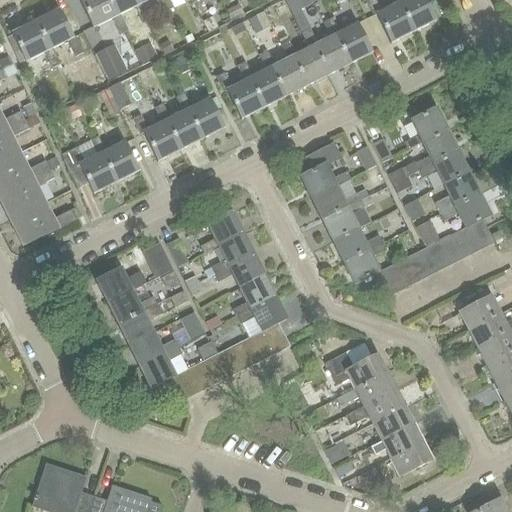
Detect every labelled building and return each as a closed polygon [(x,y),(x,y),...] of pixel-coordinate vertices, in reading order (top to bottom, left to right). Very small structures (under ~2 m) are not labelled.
[(127,32),(119,16),(115,18),(106,0),(81,0),(78,2),(79,3),(92,28),(92,29),(92,30),(111,20),(119,36),(127,32)] [(134,0),(106,0),(115,18),(119,16),(134,9),(142,25),(150,21),(142,5),(138,7),(134,0)] [(134,0),(138,7),(142,5),(151,0),(157,0),(164,14),(173,9),(167,0),(134,0)] [(373,18),(375,17),(376,17),(390,44),(389,44),(390,45),(392,44),(412,34),(413,34),(398,5),(394,7),(381,13),(374,0),(370,0),(365,2),(373,18)] [(390,0),(394,7),(398,5),(413,34),(413,33),(433,23),(435,22),(435,21),(434,22),(423,0),(406,0),(402,3),(400,0),(390,0)] [(239,6),(226,12),(230,21),(243,15),(239,6)] [(59,11),(34,24),(48,52),(52,50),(67,43),(74,59),(83,54),(74,38),(72,39),(72,38),(72,39),(59,13),(59,12),(59,11)] [(271,29),(263,14),(248,22),(256,37),(271,29)] [(212,19),(202,24),(208,34),(217,29),(212,19)] [(322,24),(330,39),(334,37),(349,66),(349,65),(369,55),(369,56),(372,55),(371,54),(357,27),(357,25),(338,35),(331,20),(322,24)] [(60,66),(52,50),(48,52),(34,24),(11,35),(12,36),(12,37),(25,62),(25,63),(44,54),(52,70),(60,66)] [(242,24),(230,30),(234,38),(246,32),(242,24)] [(301,35),(309,50),(312,48),(327,77),(328,77),(328,76),(347,66),(348,67),(349,66),(334,37),(330,39),(317,46),(309,31),(301,35)] [(6,40),(14,56),(18,65),(25,62),(12,37),(6,40)] [(168,42),(158,47),(163,57),(173,52),(168,42)] [(280,46),(287,61),(291,59),(306,88),(307,88),(306,87),(326,77),(326,78),(327,77),(312,48),(309,50),(295,57),(288,42),(280,46)] [(150,45),(134,53),(141,67),(157,59),(150,45)] [(114,46),(95,56),(108,82),(127,72),(114,46)] [(258,57),(266,72),(269,70),(284,99),(285,99),(285,98),(305,88),(305,89),(306,88),(291,59),(287,61),(274,68),(266,53),(258,57)] [(8,58),(0,62),(0,69),(1,71),(12,65),(8,58)] [(181,58),(170,63),(177,78),(189,73),(181,58)] [(237,68),(244,83),(248,81),(263,110),(264,110),(263,109),(283,99),(284,99),(269,70),(266,72),(253,78),(245,64),(237,68)] [(13,67),(3,72),(7,80),(17,75),(13,67)] [(223,94),(226,92),(227,93),(240,120),(240,121),(242,120),(262,110),(263,110),(248,81),(244,83),(231,89),(224,75),(215,79),(223,94)] [(175,99),(182,114),(186,112),(201,141),(202,141),(202,140),(221,130),(222,131),(224,130),(223,129),(209,102),(209,101),(190,110),(183,95),(175,99)] [(32,105),(22,110),(27,121),(34,118),(37,116),(32,105)] [(153,110),(161,125),(165,123),(180,152),(181,152),(180,151),(200,141),(200,142),(201,141),(186,112),(182,114),(169,121),(162,106),(153,110)] [(407,151),(421,144),(446,131),(435,110),(410,123),(418,137),(403,144),(407,151)] [(3,122),(0,116),(0,134),(24,122),(20,113),(3,122)] [(140,136),(142,135),(143,135),(157,162),(156,163),(157,164),(159,162),(179,152),(180,152),(165,123),(161,125),(148,131),(140,117),(132,121),(140,136)] [(27,121),(25,122),(29,130),(38,126),(34,118),(27,121)] [(0,134),(0,165),(20,155),(11,139),(28,131),(24,122),(0,134)] [(446,131),(421,144),(428,158),(414,165),(418,173),(457,153),(446,131)] [(89,142),(97,157),(101,155),(115,185),(116,184),(136,174),(138,173),(138,172),(137,172),(124,145),(124,144),(105,153),(97,138),(89,142)] [(381,165),(392,160),(382,141),(372,146),(381,165)] [(325,167),(339,160),(332,146),(306,160),(312,173),(300,179),(311,201),(336,188),(350,181),(346,174),(332,181),(325,167)] [(366,148),(356,154),(365,173),(376,167),(366,148)] [(76,191),(77,190),(88,185),(93,195),(92,195),(93,196),(95,195),(95,194),(114,184),(115,185),(101,155),(97,157),(84,164),(76,149),(61,157),(76,191)] [(418,173),(421,180),(436,173),(443,187),(468,174),(457,153),(418,173)] [(0,165),(0,196),(49,171),(45,163),(28,171),(20,155),(0,165)] [(54,159),(46,163),(50,171),(59,167),(54,159)] [(406,179),(401,170),(387,177),(391,186),(406,179)] [(0,196),(0,205),(9,223),(45,205),(37,189),(53,180),(49,171),(0,196)] [(443,187),(450,200),(435,208),(439,216),(478,196),(468,174),(443,187)] [(391,186),(396,195),(410,188),(406,179),(391,186)] [(322,222),(360,202),(357,196),(356,194),(342,201),(336,188),(311,201),(322,222)] [(364,192),(357,196),(360,202),(368,198),(364,192)] [(471,227),(482,221),(489,217),(478,196),(439,216),(443,223),(457,215),(465,230),(471,227)] [(410,223),(425,216),(417,201),(403,208),(410,223)] [(349,217),(364,209),(360,202),(322,222),(332,243),(356,231),(349,217)] [(82,218),(82,217),(81,217),(75,204),(74,204),(81,218),(74,221),(70,212),(53,221),(45,205),(9,223),(22,248),(82,218)] [(200,247),(203,255),(218,248),(242,236),(231,214),(206,226),(214,240),(200,247)] [(482,250),(493,244),(482,221),(471,227),(482,250)] [(426,249),(435,244),(426,226),(417,231),(426,249)] [(472,255),(482,250),(471,227),(465,230),(460,232),(472,255)] [(364,245),(356,231),(332,243),(343,265),(381,245),(377,238),(364,245)] [(461,261),(472,255),(460,232),(449,238),(461,261)] [(491,236),(494,243),(501,240),(497,233),(491,236)] [(218,248),(224,261),(210,268),(214,276),(253,257),(242,236),(218,248)] [(450,266),(461,261),(449,238),(439,243),(450,266)] [(177,269),(187,264),(176,241),(165,247),(177,269)] [(439,272),(450,266),(439,243),(428,249),(439,272)] [(156,280),(172,272),(159,245),(143,253),(156,280)] [(371,260),(385,253),(381,245),(343,265),(354,286),(374,276),(379,274),(371,260)] [(429,277),(439,272),(428,249),(417,254),(429,277)] [(418,283),(429,277),(417,254),(406,260),(418,283)] [(214,276),(218,283),(232,276),(239,290),(264,278),(253,257),(214,276)] [(407,288),(418,283),(406,260),(396,265),(407,288)] [(396,294),(407,288),(396,265),(385,271),(396,294)] [(141,278),(128,285),(120,270),(95,283),(107,305),(131,292),(145,285),(141,278)] [(210,270),(203,273),(207,280),(213,276),(210,270)] [(385,271),(379,274),(374,276),(386,299),(396,294),(385,271)] [(166,293),(179,286),(173,274),(160,280),(166,293)] [(198,285),(194,278),(183,283),(187,291),(198,285)] [(239,290),(246,304),(232,311),(236,319),(274,299),(264,278),(239,290)] [(201,292),(198,285),(187,291),(191,298),(201,292)] [(117,326),(156,306),(152,299),(138,306),(131,292),(107,305),(117,326)] [(174,309),(188,303),(183,293),(170,300),(174,309)] [(466,332),(500,315),(491,298),(457,315),(466,332)] [(267,330),(277,325),(285,321),(274,299),(236,319),(239,326),(253,318),(261,333),(267,330)] [(128,348),(152,335),(145,321),(160,313),(156,306),(117,326),(128,348)] [(476,350),(509,333),(500,315),(466,332),(476,350)] [(209,332),(220,327),(216,319),(205,325),(209,332)] [(189,342),(203,335),(198,323),(183,330),(189,342)] [(277,325),(267,330),(278,354),(289,348),(277,325)] [(267,330),(261,333),(256,336),(268,359),(278,354),(267,330)] [(484,367),(511,353),(511,338),(509,333),(476,350),(484,367)] [(139,368),(177,349),(174,342),(160,349),(152,335),(128,348),(139,368)] [(256,336),(245,342),(257,365),(268,359),(256,336)] [(245,342),(234,347),(246,370),(257,365),(245,342)] [(196,351),(201,362),(216,355),(211,345),(196,351)] [(234,347),(223,353),(235,376),(246,370),(234,347)] [(150,390),(170,380),(174,378),(167,364),(181,357),(177,349),(139,368),(150,390)] [(223,353),(213,358),(224,381),(235,376),(223,353)] [(494,385),(511,375),(511,353),(484,367),(494,385)] [(324,366),(335,388),(349,381),(354,391),(386,374),(377,356),(353,369),(345,355),(324,366)] [(213,358),(202,364),(214,387),(224,381),(213,358)] [(202,364),(191,369),(203,392),(214,387),(202,364)] [(191,369),(180,375),(192,398),(203,392),(191,369)] [(354,391),(358,399),(363,409),(396,392),(386,374),(354,391)] [(174,378),(170,380),(181,403),(192,398),(180,375),(174,378)] [(511,375),(494,385),(502,403),(511,397),(511,375)] [(335,401),(339,409),(358,399),(354,391),(335,401)] [(405,409),(396,392),(363,409),(345,418),(349,427),(367,418),(372,426),(405,409)] [(511,397),(502,403),(511,421),(511,420),(511,397)] [(302,398),(292,403),(297,413),(307,408),(302,398)] [(405,409),(372,426),(380,444),(414,427),(405,409)] [(414,427),(380,444),(389,461),(423,444),(414,427)] [(423,444),(389,461),(398,479),(432,462),(423,444)] [(89,511),(92,504),(79,500),(85,479),(45,466),(31,509),(40,511),(89,511)] [(362,493),(384,482),(378,470),(356,481),(362,493)] [(150,500),(111,488),(105,508),(92,504),(89,511),(159,511),(161,507),(149,503),(150,500)] [(508,511),(502,499),(476,511),(508,511)]
